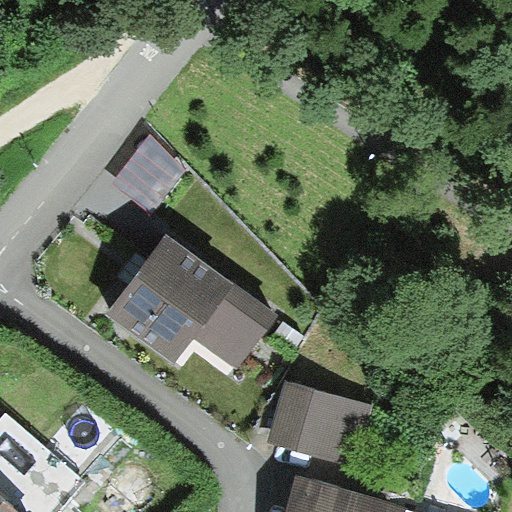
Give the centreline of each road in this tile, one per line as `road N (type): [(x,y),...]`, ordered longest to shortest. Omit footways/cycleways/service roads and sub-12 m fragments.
road 1 (residential): [(232,511),(237,481),(211,429),(0,285)]
road 2 (track): [(162,47),(60,87),(0,129)]
road 3 (track): [(185,22),(78,138)]
road 4 (residential): [(78,138),(0,237)]
